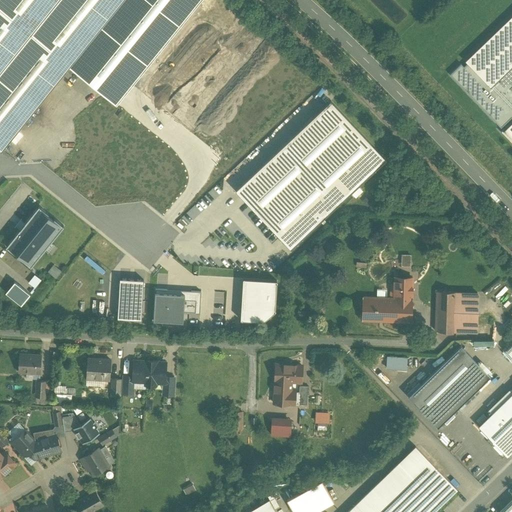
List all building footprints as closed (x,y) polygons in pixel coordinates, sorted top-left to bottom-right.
[(0,0),(0,148),(2,150),(70,67),(123,0),(0,0)] [(199,0),(123,0),(70,67),(116,104),(199,0)] [(511,11),(448,74),(503,130),(511,121),(511,88),(511,11)] [(235,190),(291,249),(387,159),(331,100),(235,190)] [(511,121),(503,130),(501,132),(511,143),(511,121)] [(39,206),(6,247),(31,267),(64,227),(39,206)] [(412,266),(413,255),(404,255),(404,266),(412,266)] [(50,272),(57,278),(63,272),(55,265),(50,272)] [(37,275),(30,283),(37,288),(43,280),(37,275)] [(413,279),(395,278),(395,290),(394,298),(394,322),(412,323),(413,299),(412,299),(413,279)] [(31,294),(14,281),(5,293),(22,306),(31,294)] [(120,324),(143,325),(145,285),(122,283),(120,324)] [(279,287),(245,284),(242,325),(265,327),(277,316),(279,287)] [(206,291),(154,288),(152,325),(185,327),(186,318),(204,319),(206,291)] [(457,293),(437,292),(436,332),(456,332),(457,293)] [(479,293),(457,293),(456,332),(478,333),(478,326),(476,326),(476,315),(478,315),(479,293)] [(390,298),(363,297),(362,313),(360,314),(360,319),(362,320),(362,321),(394,322),(394,298),(390,298)] [(478,315),(476,315),(476,326),(478,326),(493,326),(494,315),(478,315)] [(511,358),(511,394),(478,427),(507,456),(511,450),(511,344),(505,351),(511,358)] [(461,346),(408,397),(438,428),(444,422),(446,424),(454,416),(452,414),(490,377),(461,346)] [(42,356),(20,355),(19,372),(41,374),(42,356)] [(390,356),(390,369),(411,369),(411,356),(390,356)] [(111,360),(88,359),(87,379),(110,380),(111,360)] [(146,362),(134,361),(133,376),(133,381),(146,382),(146,385),(155,385),(156,382),(164,383),(165,383),(165,377),(166,363),(157,362),(157,361),(146,361),(146,362)] [(302,366),(276,365),(274,404),(290,404),(291,392),(289,392),(290,382),(301,383),(302,366)] [(233,368),(211,366),(210,384),(214,384),(212,403),(228,404),(228,403),(231,404),(232,396),(228,396),(229,385),(232,385),(233,368)] [(133,381),(133,376),(124,376),(123,394),(133,394),(133,381)] [(165,377),(165,383),(164,383),(163,395),(173,395),(174,377),(165,377)] [(121,380),(112,379),(111,396),(120,397),(121,380)] [(46,382),(37,381),(36,397),(45,398),(46,382)] [(308,386),(300,386),(299,392),(291,392),(290,404),(307,406),(308,386)] [(60,411),(53,413),(56,426),(62,425),(60,411)] [(73,428),(80,424),(73,412),(62,414),(65,432),(72,431),(74,430),(73,428)] [(243,412),(233,412),(233,428),(243,428),(243,412)] [(331,430),(331,412),(318,412),(319,430),(331,430)] [(291,419),(272,417),(271,435),(289,436),(291,419)] [(80,424),(73,428),(74,430),(76,433),(75,433),(78,438),(79,438),(83,443),(99,433),(97,428),(98,428),(94,422),(93,422),(90,418),(80,424)] [(56,435),(35,441),(25,430),(17,437),(31,453),(29,454),(35,459),(40,458),(40,457),(52,453),(52,454),(61,451),(56,435)] [(112,430),(99,438),(103,445),(116,437),(112,430)] [(9,442),(0,431),(0,444),(2,447),(9,442)] [(31,453),(17,437),(11,443),(24,456),(29,454),(31,453)] [(416,447),(348,511),(434,511),(457,490),(416,447)] [(98,449),(81,459),(88,471),(91,469),(94,474),(108,466),(98,449)] [(5,452),(1,455),(0,453),(0,477),(1,479),(10,472),(10,470),(16,464),(5,452)] [(323,482),(288,501),(294,511),(319,511),(334,504),(323,482)] [(95,491),(74,503),(78,511),(92,511),(104,506),(95,491)] [(511,511),(511,500),(499,511),(511,511)] [(274,511),(269,502),(251,511),(274,511)]
